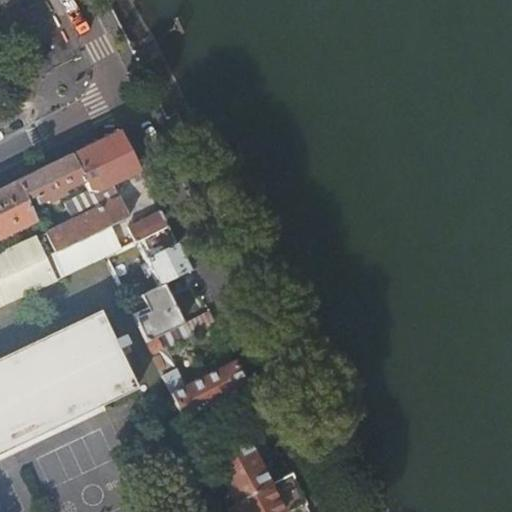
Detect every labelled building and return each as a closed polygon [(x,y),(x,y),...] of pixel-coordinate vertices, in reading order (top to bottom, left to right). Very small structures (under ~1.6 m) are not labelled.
[(111,135),(125,163),(134,159),(120,130),(111,135)] [(87,182),(125,163),(111,135),(73,154),(76,159),(87,182)] [(67,192),(87,182),(76,159),(73,154),(19,180),(29,201),(37,198),(40,205),(42,204),(49,201),(50,203),(67,195),(66,192),(67,192)] [(134,159),(125,163),(87,182),(89,191),(91,195),(114,184),(140,171),(134,159)] [(29,201),(19,180),(0,189),(0,240),(39,222),(29,201)] [(89,191),(87,182),(67,192),(71,200),(89,191)] [(130,218),(114,184),(91,195),(97,209),(75,220),(48,233),(58,253),(111,228),(130,218)] [(91,195),(89,191),(71,200),(66,202),(75,220),(97,209),(91,195)] [(134,242),(166,226),(159,211),(125,227),(132,243),(134,242)] [(174,242),(166,226),(134,242),(142,257),(174,242)] [(121,249),(111,228),(58,253),(46,259),(55,280),(105,256),(121,249)] [(0,305),(55,280),(46,259),(37,239),(0,254),(0,305)] [(188,269),(174,242),(142,257),(139,259),(152,286),(161,281),(188,269)] [(194,281),(188,269),(161,281),(167,294),(194,281)] [(167,294),(161,281),(152,286),(133,296),(142,312),(134,315),(148,343),(157,339),(161,335),(172,330),(183,324),(167,294)] [(215,325),(207,311),(183,324),(172,330),(179,344),(215,325)] [(102,315),(0,363),(0,452),(137,388),(102,315)] [(172,330),(161,335),(168,350),(179,344),(172,330)] [(170,366),(161,371),(164,375),(177,369),(168,350),(161,335),(157,339),(170,366)] [(157,339),(148,343),(161,371),(170,366),(157,339)] [(249,388),(236,362),(186,388),(173,394),(185,419),(249,388)] [(177,369),(164,375),(173,394),(186,388),(177,369)] [(228,507),(271,486),(247,437),(203,456),(228,507)] [(288,511),(304,504),(289,477),(271,486),(283,511),(288,511)] [(283,511),(271,486),(228,507),(230,511),(283,511)]
